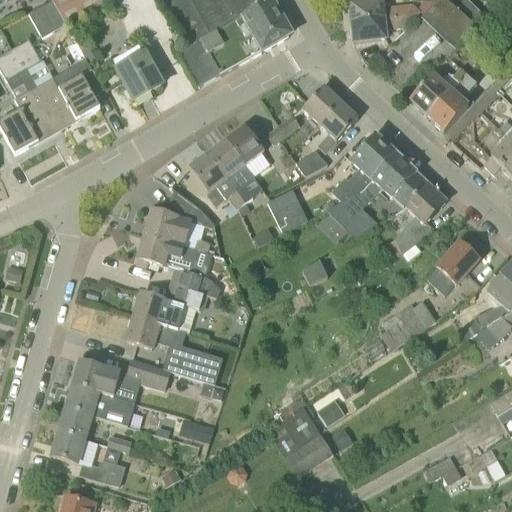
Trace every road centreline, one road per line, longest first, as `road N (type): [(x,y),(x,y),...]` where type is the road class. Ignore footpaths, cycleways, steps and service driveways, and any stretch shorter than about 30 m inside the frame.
road 1 (residential): [(57,198),(317,45)]
road 2 (residential): [(0,475),(65,261),(69,234),(57,198)]
road 3 (residential): [(511,231),(317,45)]
